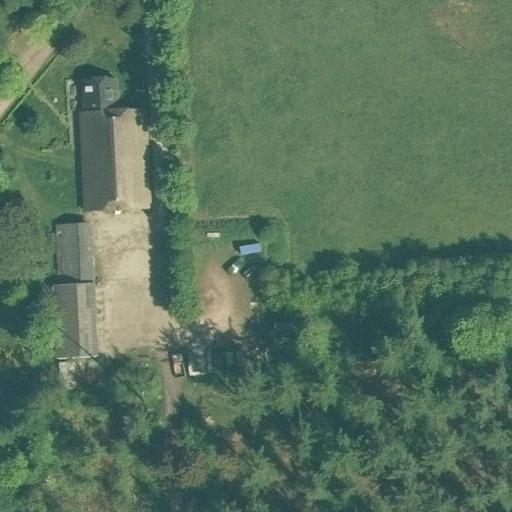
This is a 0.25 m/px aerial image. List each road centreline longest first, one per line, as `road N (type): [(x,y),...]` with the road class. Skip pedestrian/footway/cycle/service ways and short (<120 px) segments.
road 1 (unknown): [(184,332),(511,315)]
road 2 (track): [(0,101),(77,0)]
